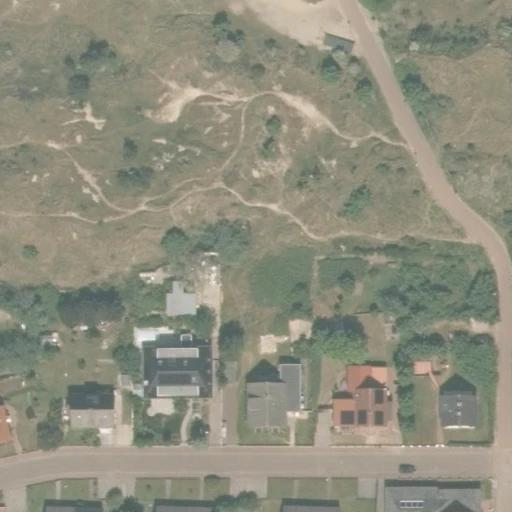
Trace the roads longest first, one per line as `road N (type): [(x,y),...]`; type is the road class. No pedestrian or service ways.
road 1 (unknown): [(499,252),(410,249),(332,261),(303,255),(264,224),(208,203),(172,210),(154,224),(109,224),(85,212),(48,167),(0,158)]
road 2 (residential): [(0,477),(59,466),(505,458)]
